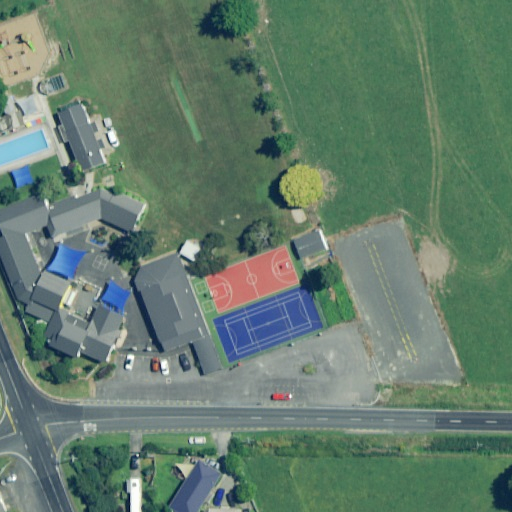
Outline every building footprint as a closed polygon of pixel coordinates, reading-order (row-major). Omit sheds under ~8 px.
[(85,95),(59,105),(83,171),(109,161),(85,95)] [(0,135),(24,127),(18,111),(0,118),(0,135)] [(0,236),(0,250),(19,300),(27,311),(54,323),(48,333),(56,338),(52,348),(73,358),(78,348),(103,360),(122,316),(97,304),(90,324),(62,311),(75,285),(46,272),(29,233),(48,226),(53,237),(104,218),(135,232),(146,206),(104,188),(53,204),(46,190),(0,207),(0,216),(8,235),(0,236)] [(326,251),(319,232),(295,242),(302,260),(326,251)] [(180,250),(131,267),(161,349),(209,332),(180,250)] [(222,367),(211,336),(194,342),(206,373),(222,367)] [(199,511),(222,476),(200,462),(171,508),(177,511),(199,511)] [(140,511),(140,480),(128,480),(128,493),(132,493),(132,511),(140,511)]
